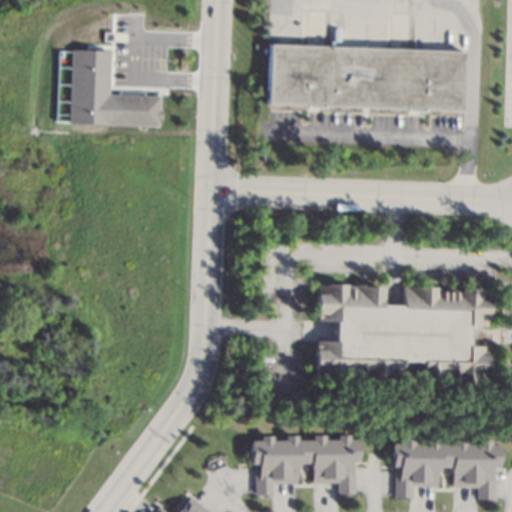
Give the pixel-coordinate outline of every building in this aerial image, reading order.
[(414,49),(462,51),(462,52),(460,112),(266,104),(268,44),(414,49)] [(158,110),(161,110),(160,120),(158,120),(158,127),(102,126),(102,124),(103,96),(103,95),(131,95),(144,96),(158,96),(159,96),(158,110)] [(382,286),(381,305),(401,305),(401,286),(435,287),(435,291),(454,292),(454,288),(487,289),(487,299),(488,299),(488,322),(469,321),(469,325),(468,345),(468,346),(486,346),(485,382),(476,382),(476,384),(419,382),(420,362),(401,361),(400,381),(389,381),(389,382),(366,382),(366,379),(342,378),(342,380),(322,379),(322,378),(315,378),(315,369),(313,369),(314,350),(316,350),(316,341),(334,341),(334,324),(334,321),(318,321),(318,314),(315,314),(316,294),(317,294),(318,286),(325,286),(325,284),(345,285),(345,289),(350,289),(351,286),(353,286),(353,285),(382,286)] [(348,440),(357,440),(357,441),(358,441),(358,455),(356,455),(356,462),(348,462),(348,465),(354,465),(354,467),(354,492),(354,493),(338,493),(337,493),(337,482),(313,482),(312,482),(312,469),(309,469),(310,463),(298,463),(297,469),(296,469),(296,482),(294,482),(271,482),(271,495),(270,495),(254,495),(254,493),(255,468),(255,463),(250,463),(250,454),(248,453),(248,443),(249,443),(249,440),(259,440),(259,436),(271,436),(271,440),(284,441),(284,436),(296,436),(296,441),(311,441),(311,436),(323,436),(323,440),(336,440),(336,435),(348,435),(348,440)] [(489,441),(489,444),(498,445),(498,447),(499,447),(498,462),(497,462),(496,468),(489,468),(489,471),(494,471),(494,472),(493,498),(493,500),(478,500),(475,499),(476,487),(453,486),(451,486),(451,472),(449,472),(450,468),(438,468),(438,472),(436,472),(436,486),(434,486),(411,486),(411,498),(410,498),(394,497),(394,495),(395,471),(395,466),(390,466),(390,460),(389,460),(390,445),(391,445),(391,443),(399,443),(399,439),(412,439),(412,444),(425,444),(425,440),(437,440),(436,444),(452,444),(452,440),(464,440),(464,444),(476,444),(476,440),(489,441)] [(194,502),(208,511),(149,511),(153,507),(156,504),(167,511),(178,511),(189,498),(194,502)]
